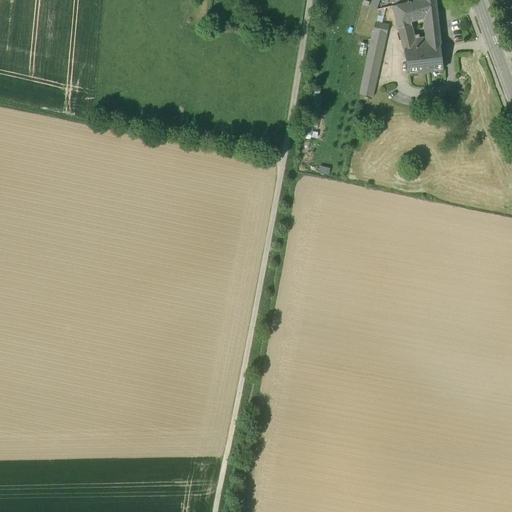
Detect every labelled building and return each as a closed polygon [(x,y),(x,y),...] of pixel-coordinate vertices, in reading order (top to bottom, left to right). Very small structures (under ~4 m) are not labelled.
[(379,0),(371,0),(371,7),(378,9),(379,0)] [(417,0),(413,2),(411,2),(415,20),(426,16),(426,19),(437,16),(435,0),(417,0)] [(407,3),(405,3),(409,22),(415,20),(411,2),(407,3)] [(409,22),(405,3),(393,6),(405,51),(440,44),(439,29),(428,31),(429,38),(414,41),(409,22)] [(379,8),(375,23),(382,24),(386,7),(379,8)] [(438,24),(437,16),(426,19),(428,26),(438,24)] [(382,24),(375,23),(373,33),(385,35),(386,36),(389,25),(382,24)] [(385,35),(373,33),(359,93),(371,96),(385,35)] [(440,44),(405,51),(409,74),(443,70),(440,44)]
